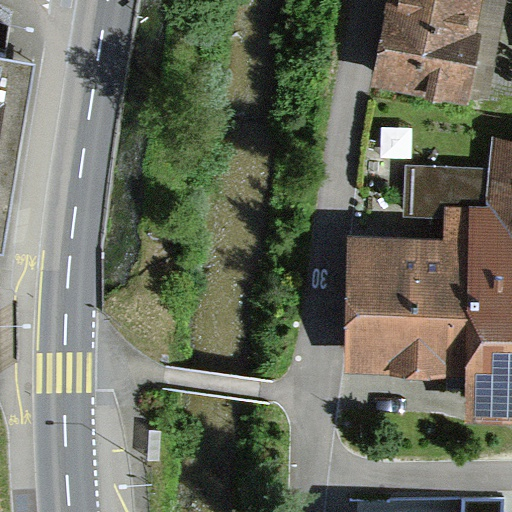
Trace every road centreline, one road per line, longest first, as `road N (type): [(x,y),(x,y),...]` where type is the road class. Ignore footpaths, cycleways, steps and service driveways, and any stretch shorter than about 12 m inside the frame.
road 1 (residential): [(303,511),(302,395),(373,0)]
road 2 (primary): [(70,511),(69,270),(108,0)]
